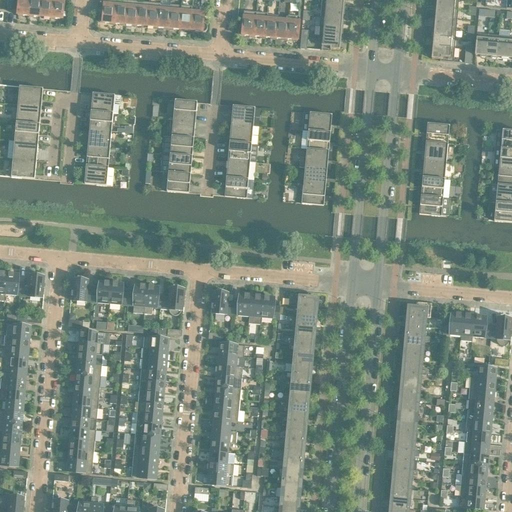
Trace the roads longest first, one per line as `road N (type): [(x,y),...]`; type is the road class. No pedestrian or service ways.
road 1 (residential): [(36,511),(61,256)]
road 2 (residential): [(177,511),(198,270)]
road 3 (tertiary): [(349,282),(330,511)]
road 4 (tertiary): [(356,511),(378,285)]
road 5 (tertiary): [(378,285),(398,72)]
road 6 (tertiary): [(370,70),(349,282)]
road 7 (residential): [(370,70),(219,56)]
road 8 (residential): [(198,270),(349,282)]
road 9 (residential): [(219,56),(79,42)]
road 10 (residential): [(61,256),(198,270)]
road 11 (residential): [(219,56),(205,191)]
road 12 (residential): [(378,285),(511,297)]
